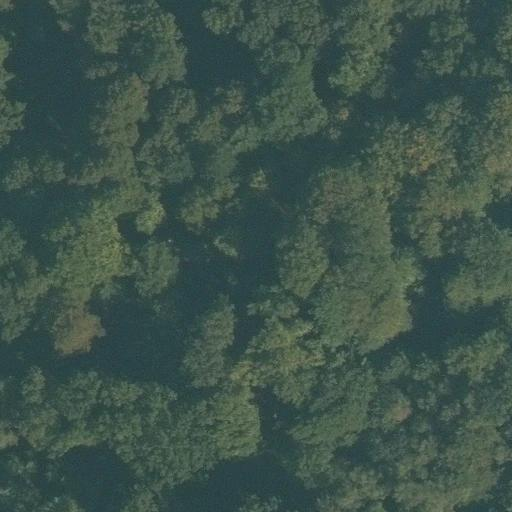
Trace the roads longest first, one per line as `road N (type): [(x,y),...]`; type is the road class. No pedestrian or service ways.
road 1 (track): [(166,511),(152,364),(104,296)]
road 2 (track): [(61,0),(79,97),(78,208)]
